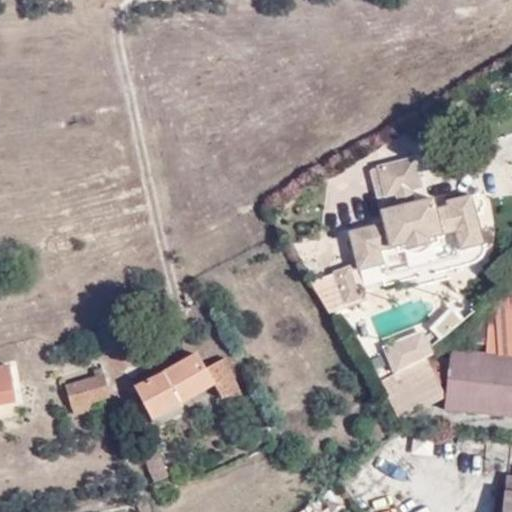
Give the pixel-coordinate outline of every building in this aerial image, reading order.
[(110,121),(0,127),(0,154),(123,150),(110,121)] [(422,187),(414,160),(380,169),(387,196),(397,193),(401,209),(383,213),(386,225),(350,234),(360,270),(383,264),(380,251),(406,245),(408,250),(429,244),(428,239),(457,232),(461,249),(483,244),(471,198),(448,204),(449,208),(436,212),(433,200),(415,205),(411,190),(422,187)] [(335,274),(346,303),(360,298),(350,272),(359,269),(359,266),(335,274)] [(167,286),(150,289),(153,309),(170,306),(167,286)] [(442,336),(460,323),(452,312),(434,325),(442,336)] [(121,317),(93,328),(103,350),(131,338),(121,317)] [(50,331),(35,334),(43,371),(58,367),(50,331)] [(450,370),(434,344),(383,373),(405,410),(449,386),(447,407),(511,413),(511,352),(452,345),(450,370)] [(198,350),(134,385),(150,415),(214,382),(221,394),(245,394),(226,355),(207,365),(198,350)] [(0,399),(17,398),(12,358),(0,359),(0,399)] [(106,396),(103,376),(65,382),(69,403),(106,396)] [(511,511),(511,467),(509,468),(503,511),(511,511)] [(143,511),(139,501),(115,508),(118,511),(143,511)]
